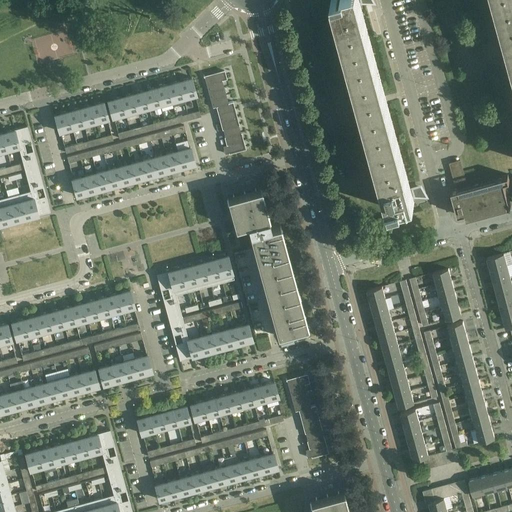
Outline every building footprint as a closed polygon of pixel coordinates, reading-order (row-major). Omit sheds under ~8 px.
[(383,98),(358,7),(357,3),(368,0),(332,0),(390,209),(412,203),(410,197),(422,193),(420,187),(408,191),(383,98)] [(511,0),(496,0),(511,58),(511,0)] [(226,79),(224,71),(204,76),(206,84),(222,80),(226,79)] [(197,95),(192,77),(179,81),(184,98),(197,95)] [(224,87),(222,80),(206,84),(208,92),(224,87)] [(184,98),(179,81),(167,84),(172,101),(184,98)] [(172,101),(167,84),(156,87),(161,105),(172,101)] [(161,105),(156,87),(144,90),(149,108),(161,105)] [(226,95),(224,87),(208,92),(210,99),(226,95)] [(149,108),(144,90),(133,93),(137,111),(149,108)] [(137,111),(133,93),(121,96),(126,114),(137,111)] [(228,103),(226,95),(210,99),(212,107),(217,106),(228,103)] [(126,114),(121,96),(108,100),(113,117),(126,114)] [(108,119),(104,101),(91,105),(96,122),(108,119)] [(234,109),(232,102),(228,103),(217,106),(219,114),(234,109)] [(96,122),(91,105),(79,108),(84,125),(96,122)] [(84,125),(79,108),(68,111),(72,129),(84,125)] [(236,117),(234,109),(219,114),(221,121),(236,117)] [(72,129),(68,111),(55,114),(60,132),(72,129)] [(239,125),(236,117),(221,121),(223,129),(239,125)] [(39,167),(34,151),(27,153),(24,144),(32,142),(28,125),(14,129),(19,147),(23,163),(25,168),(25,170),(39,167)] [(241,133),(239,125),(223,129),(225,137),(241,133)] [(19,147),(14,129),(2,132),(7,150),(19,147)] [(243,140),(241,133),(225,137),(227,145),(243,140)] [(245,148),(243,140),(227,145),(223,146),(225,154),(245,148)] [(66,153),(78,150),(76,144),(64,147),(66,153)] [(195,164),(190,147),(178,150),(183,168),(195,164)] [(183,168),(178,150),(166,153),(170,171),(183,168)] [(170,171),(166,153),(155,156),(159,174),(170,171)] [(159,174),(155,156),(143,160),(148,177),(159,174)] [(148,177),(143,160),(131,163),(136,180),(148,177)] [(460,160),(450,163),(455,181),(465,178),(460,160)] [(25,168),(23,163),(11,166),(13,172),(25,168)] [(136,180),(131,163),(120,166),(125,183),(136,180)] [(125,183),(120,166),(108,169),(113,186),(125,183)] [(44,186),(39,167),(25,170),(31,190),(30,190),(37,215),(50,211),(46,195),(39,197),(36,188),(44,186)] [(113,186),(108,169),(97,172),(101,190),(113,186)] [(101,190),(97,172),(85,175),(89,193),(101,190)] [(89,193),(85,175),(73,178),(77,196),(89,193)] [(467,218),(510,206),(511,206),(504,181),(510,180),(508,175),(452,190),(456,206),(458,214),(465,212),(467,218)] [(307,326),(280,225),(280,224),(271,226),(267,213),(264,213),(257,188),(231,195),(240,226),(248,224),(250,232),(254,248),(258,247),(259,253),(261,253),(262,259),(261,259),(263,268),(265,267),(266,273),(265,274),(267,282),(268,282),(270,288),(269,288),(271,296),(272,296),(274,302),(273,302),(275,310),(276,310),(278,316),(277,317),(281,333),(307,326)] [(37,215),(30,190),(19,193),(26,218),(37,215)] [(26,218),(19,193),(7,197),(14,221),(26,218)] [(14,221),(7,197),(0,198),(0,215),(2,224),(14,221)] [(506,265),(502,253),(487,257),(491,269),(506,265)] [(234,279),(232,272),(228,254),(217,257),(223,282),(234,279)] [(223,282),(217,257),(205,261),(211,285),(223,282)] [(211,285),(205,261),(193,264),(200,288),(211,285)] [(200,288),(193,264),(182,267),(188,291),(200,288)] [(509,276),(506,265),(491,269),(494,281),(509,276)] [(188,291),(182,267),(170,270),(177,294),(188,291)] [(452,279),(449,268),(434,272),(437,284),(452,279)] [(181,313),(177,294),(170,270),(156,274),(161,290),(167,288),(169,297),(163,299),(168,317),(181,313)] [(511,288),(509,276),(494,281),(497,292),(511,288)] [(419,289),(416,277),(411,278),(414,290),(419,289)] [(407,279),(402,281),(401,281),(404,293),(410,291),(407,279)] [(455,291),(452,279),(437,284),(440,295),(455,291)] [(386,298),(383,286),(368,290),(371,302),(386,298)] [(511,300),(511,288),(497,292),(500,304),(511,300)] [(130,289),(129,290),(117,293),(122,311),(135,307),(130,289)] [(423,300),(419,289),(414,290),(417,302),(423,300)] [(413,303),(410,291),(404,293),(407,304),(413,303)] [(458,303),(455,291),(440,295),(443,307),(458,303)] [(122,311),(117,293),(106,296),(111,314),(122,311)] [(111,314),(106,296),(94,299),(99,317),(111,314)] [(389,309),(386,298),(371,302),(374,313),(389,309)] [(99,317),(94,299),(83,302),(87,320),(99,317)] [(426,312),(423,300),(417,302),(420,313),(426,312)] [(511,312),(511,300),(500,304),(503,315),(511,312)] [(87,320),(83,302),(71,305),(76,323),(87,320)] [(416,314),(413,303),(407,304),(411,316),(416,314)] [(462,315),(458,303),(443,307),(447,319),(462,315)] [(76,323),(71,305),(59,309),(64,326),(76,323)] [(64,326),(59,309),(48,312),(53,329),(64,326)] [(392,320),(389,309),(374,313),(377,325),(392,320)] [(53,329),(48,312),(36,315),(41,333),(53,329)] [(429,324),(426,312),(420,313),(423,326),(429,324)] [(511,326),(511,312),(503,315),(507,328),(511,326)] [(188,338),(184,323),(181,313),(168,317),(173,335),(179,333),(181,342),(176,344),(180,360),(193,356),(189,338),(188,338)] [(419,326),(416,314),(411,316),(414,328),(419,326)] [(41,333),(36,315),(25,318),(29,336),(41,333)] [(29,336),(25,318),(12,322),(17,339),(29,336)] [(395,332),(392,320),(377,325),(380,336),(395,332)] [(466,333),(463,321),(448,325),(451,337),(466,333)] [(7,323),(0,324),(0,343),(12,340),(7,323)] [(140,329),(138,323),(126,326),(128,332),(140,329)] [(248,323),(247,323),(235,326),(240,344),(253,340),(248,323)] [(128,332),(126,326),(115,329),(116,335),(128,332)] [(240,344),(235,326),(223,329),(228,347),(240,344)] [(423,338),(419,326),(414,328),(417,339),(423,338)] [(155,328),(158,349),(166,348),(165,341),(163,327),(155,328)] [(116,335),(115,329),(103,333),(105,338),(116,335)] [(228,347),(223,329),(212,332),(217,350),(228,347)] [(434,342),(431,330),(425,332),(428,344),(434,342)] [(131,342),(143,338),(141,332),(129,336),(131,342)] [(217,350),(212,332),(200,335),(205,353),(217,350)] [(398,344),(395,332),(380,336),(383,348),(398,344)] [(105,338),(103,333),(92,336),(93,342),(105,338)] [(470,344),(466,333),(451,337),(455,348),(470,344)] [(205,353),(200,335),(189,338),(193,356),(205,353)] [(93,342),(92,336),(80,339),(82,345),(93,342)] [(129,336),(117,339),(119,345),(131,342),(129,336)] [(426,349),(423,338),(417,339),(420,351),(426,349)] [(82,345),(80,339),(68,342),(70,348),(82,345)] [(119,345),(117,339),(106,342),(107,348),(119,345)] [(58,351),(70,348),(68,342),(57,345),(58,351)] [(107,348),(106,342),(94,345),(95,351),(107,348)] [(437,354),(434,342),(428,344),(431,355),(437,354)] [(401,355),(398,344),(383,348),(387,359),(401,355)] [(473,356),(470,344),(455,348),(458,360),(473,356)] [(58,351),(57,345),(45,348),(47,354),(58,351)] [(88,347),(76,350),(78,356),(90,353),(88,347)] [(35,357),(47,354),(45,348),(34,351),(35,357)] [(429,361),(426,349),(420,351),(423,362),(429,361)] [(78,356),(76,350),(64,353),(66,359),(78,356)] [(34,351),(22,355),(23,360),(35,357),(34,351)] [(66,359),(64,353),(53,356),(54,362),(66,359)] [(152,371),(147,354),(135,357),(139,375),(152,371)] [(440,365),(437,354),(431,355),(435,368),(440,365)] [(405,367),(401,355),(387,359),(390,371),(405,367)] [(17,362),(16,356),(4,360),(5,365),(17,362)] [(43,365),(54,362),(53,356),(41,360),(43,365)] [(476,368),(473,356),(458,360),(461,372),(476,368)] [(139,375),(135,357),(123,360),(128,378),(139,375)] [(43,365),(41,360),(30,363),(31,368),(43,365)] [(128,378),(123,360),(112,364),(116,381),(128,378)] [(432,373),(429,361),(423,362),(426,374),(432,373)] [(31,368),(30,363),(18,366),(20,372),(31,368)] [(116,381),(112,364),(99,367),(104,385),(116,381)] [(443,377),(440,365),(435,368),(438,379),(443,377)] [(8,375),(20,372),(18,366),(6,369),(8,375)] [(408,379),(405,367),(390,371),(393,383),(408,379)] [(99,386),(94,368),(81,372),(86,389),(99,386)] [(479,379),(476,368),(461,372),(464,383),(479,379)] [(86,389),(81,372),(70,375),(74,392),(86,389)] [(435,384),(432,373),(426,374),(429,385),(435,384)] [(287,379),(286,379),(286,380),(287,380),(289,387),(309,382),(307,374),(296,377),(287,380),(287,379)] [(74,392),(70,375),(58,378),(63,396),(74,392)] [(446,388),(443,377),(438,379),(441,390),(446,388)] [(63,396),(58,378),(47,381),(51,399),(63,396)] [(411,390),(408,379),(393,383),(396,394),(411,390)] [(482,391),(479,379),(464,383),(467,395),(482,391)] [(51,399),(47,381),(35,385),(39,402),(51,399)] [(279,397),(274,381),(262,384),(266,400),(279,397)] [(309,382),(289,387),(291,395),(307,391),(305,384),(310,382),(309,382)] [(266,400),(262,384),(250,387),(254,403),(266,400)] [(438,396),(435,384),(429,385),(433,397),(438,396)] [(39,402),(35,385),(24,388),(29,405),(39,402)] [(254,403),(250,387),(238,391),(243,407),(254,403)] [(29,405),(24,388),(12,391),(17,408),(29,405)] [(449,400),(446,388),(441,390),(444,401),(449,400)] [(414,402),(411,390),(396,394),(399,406),(414,402)] [(17,408),(12,391),(1,394),(5,411),(17,408)] [(243,407),(238,391),(227,394),(231,410),(243,407)] [(307,391),(291,395),(293,403),(309,399),(307,391)] [(485,402),(482,391),(467,395),(470,406),(485,402)] [(231,410),(227,394),(215,397),(220,413),(231,410)] [(220,413),(215,397),(204,400),(208,416),(220,413)] [(309,399),(293,403),(295,411),(311,406),(309,399)] [(208,416),(204,400),(191,403),(195,419),(208,416)] [(453,411),(450,400),(449,400),(444,401),(447,413),(453,411)] [(440,402),(434,404),(438,415),(443,414),(440,402)] [(489,414),(485,402),(470,406),(474,418),(489,414)] [(190,421),(186,405),(173,408),(178,424),(190,421)] [(311,406),(295,411),(299,410),(299,411),(300,410),(302,417),(317,413),(315,406),(316,406),(316,405),(311,406)] [(178,424),(173,408),(162,411),(166,427),(178,424)] [(419,420),(416,408),(401,412),(404,424),(419,420)] [(166,427),(162,411),(150,414),(155,430),(166,427)] [(456,423),(453,411),(447,413),(450,425),(456,423)] [(317,413),(302,417),(304,425),(319,421),(317,413)] [(155,430),(150,414),(138,418),(142,434),(155,430)] [(446,425),(443,414),(438,415),(441,427),(446,425)] [(492,426),(489,414),(474,418),(477,430),(492,426)] [(422,432),(419,420),(404,424),(407,436),(422,432)] [(319,421),(304,425),(306,432),(305,432),(305,433),(306,433),(321,429),(322,428),(321,428),(319,421)] [(459,435),(456,423),(450,425),(454,436),(459,435)] [(450,437),(446,425),(441,427),(444,439),(450,437)] [(495,438),(492,426),(477,430),(480,442),(495,438)] [(122,472),(117,455),(110,457),(107,447),(115,445),(110,429),(97,433),(102,451),(109,476),(122,472)] [(321,429),(306,433),(308,440),(323,436),(321,429)] [(426,444),(422,432),(407,436),(411,448),(426,444)] [(97,433),(85,436),(90,454),(102,451),(97,433)] [(90,454),(85,436),(73,440),(78,457),(90,454)] [(308,440),(307,441),(308,441),(310,448),(325,444),(324,437),(324,436),(323,436),(308,440)] [(453,449),(450,437),(444,439),(447,451),(451,450),(453,449)] [(395,441),(400,455),(409,452),(404,438),(395,441)] [(78,457),(73,440),(62,443),(66,460),(78,457)] [(66,460),(62,443),(50,446),(55,463),(66,460)] [(310,448),(306,449),(308,457),(328,452),(325,444),(310,448)] [(429,456),(426,444),(411,448),(414,460),(423,457),(429,456)] [(55,463),(50,446),(39,449),(43,467),(55,463)] [(161,454),(159,448),(147,451),(149,457),(155,455),(161,454)] [(198,454),(197,448),(185,451),(187,457),(198,454)] [(460,460),(457,448),(453,449),(451,450),(454,461),(460,460)] [(43,467),(39,449),(26,452),(31,470),(43,467)] [(454,461),(451,450),(447,451),(445,451),(449,463),(454,461)] [(449,463),(445,451),(440,453),(443,464),(449,463)] [(278,468),(274,452),(261,455),(265,471),(278,468)] [(443,464),(440,453),(434,454),(438,466),(443,464)] [(438,466),(434,454),(429,456),(432,467),(438,466)] [(265,471),(261,455),(249,459),(254,474),(265,471)] [(432,467),(429,456),(423,457),(426,469),(432,467)] [(254,474),(249,459),(238,462),(242,477),(254,474)] [(242,477),(238,462),(226,465),(230,481),(242,477)] [(230,481),(226,465),(214,468),(219,484),(230,481)] [(219,484),(214,468),(203,471),(207,487),(219,484)] [(509,485),(505,470),(493,473),(497,488),(509,485)] [(207,487),(203,471),(192,474),(196,490),(207,487)] [(113,494),(118,511),(132,511),(129,499),(122,501),(119,492),(127,490),(122,472),(109,476),(113,494)] [(497,488),(493,473),(481,476),(485,491),(497,488)] [(196,490),(192,474),(180,477),(184,493),(196,490)] [(485,491),(481,476),(469,480),(473,495),(485,491)] [(184,493),(180,477),(168,481),(172,496),(184,493)] [(465,479),(459,481),(462,492),(463,492),(468,490),(465,479)] [(172,496),(168,481),(156,484),(160,500),(172,496)] [(462,492),(459,481),(454,482),(457,494),(462,492)] [(457,494),(454,482),(448,484),(451,495),(457,494)] [(0,497),(11,495),(8,483),(0,485),(0,497)] [(451,495),(448,484),(443,485),(446,497),(451,495)] [(446,497),(443,485),(437,487),(440,498),(444,497),(446,497)] [(440,498),(437,487),(432,488),(435,500),(440,498)] [(437,511),(448,509),(444,497),(440,498),(435,500),(432,488),(423,491),(427,507),(431,506),(432,511),(437,511)] [(349,511),(343,490),(342,491),(310,499),(313,511),(349,511)] [(472,503),(468,490),(463,492),(466,505),(472,503)] [(105,511),(118,511),(113,494),(102,497),(105,511)] [(0,509),(14,506),(11,495),(0,497),(0,509)] [(105,511),(102,497),(90,500),(93,511),(105,511)] [(93,511),(90,500),(79,504),(80,511),(93,511)] [(502,511),(504,511),(511,509),(511,503),(501,507),(502,511)]
